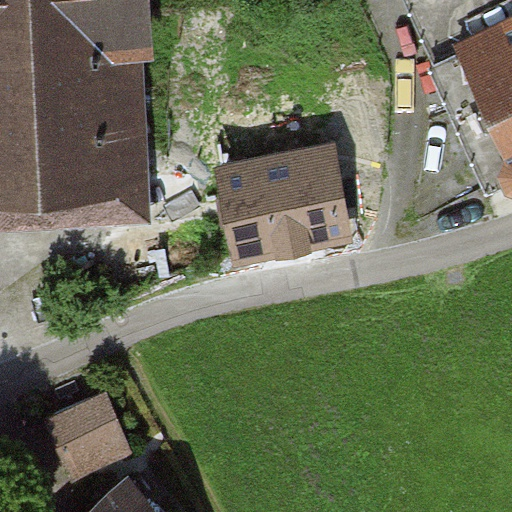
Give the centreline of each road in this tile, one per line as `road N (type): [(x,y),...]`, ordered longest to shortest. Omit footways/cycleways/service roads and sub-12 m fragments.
road 1 (residential): [(0,386),(173,313),(267,284),(511,240)]
road 2 (unknown): [(391,262),(406,199),(416,71),(410,25),(397,0)]
